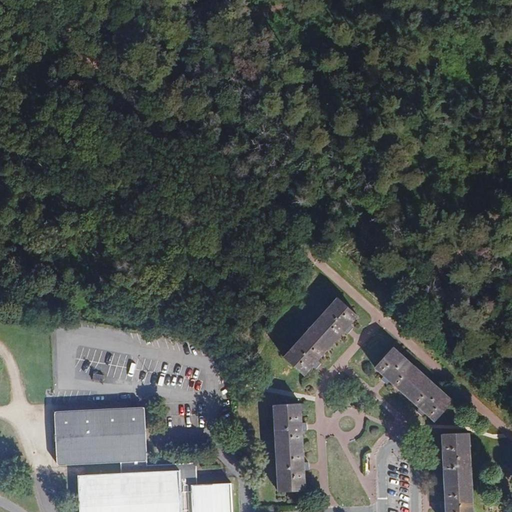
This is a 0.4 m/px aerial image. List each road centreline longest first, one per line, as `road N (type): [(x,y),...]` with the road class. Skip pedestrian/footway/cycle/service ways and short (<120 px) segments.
road 1 (track): [(511,436),(240,195),(48,0)]
road 2 (track): [(129,84),(290,0)]
road 3 (track): [(382,319),(511,202)]
road 4 (residential): [(415,511),(416,459),(409,448),(393,446),(382,458),(383,511)]
